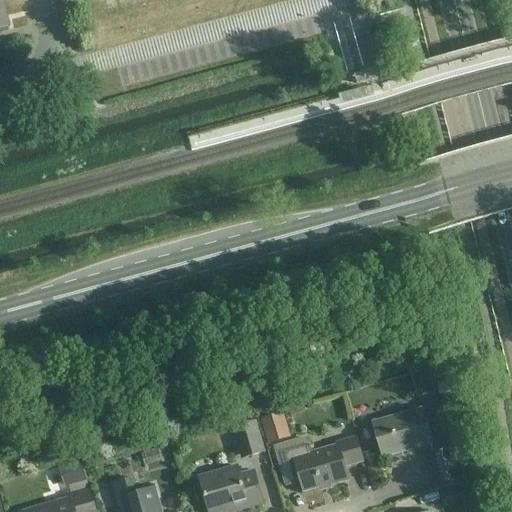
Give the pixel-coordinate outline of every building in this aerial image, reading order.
[(0,29),(9,27),(2,2),(0,2),(0,29)] [(366,75),(355,78),(357,88),(368,85),(366,75)] [(375,421),(385,457),(433,443),(423,410),(378,423),(377,420),(375,421)] [(261,420),(268,445),(284,440),(280,426),(287,425),(283,413),(261,420)] [(233,428),(242,460),(266,454),(257,421),(233,428)] [(338,426),(341,439),(355,436),(351,422),(338,426)] [(302,479),(305,492),(349,480),(346,468),(364,462),(357,439),(338,444),(339,447),(314,454),(312,448),(288,454),(296,481),(302,479)] [(466,484),(456,448),(426,456),(437,492),(466,484)] [(59,467),(65,488),(88,481),(82,461),(59,467)] [(242,476),(239,468),(201,479),(210,511),(227,511),(236,509),(237,511),(239,511),(265,505),(256,472),(242,476)] [(138,494),(134,479),(112,486),(120,511),(131,507),(132,511),(164,511),(157,488),(138,494)] [(440,495),(444,508),(470,500),(466,487),(440,495)] [(96,511),(90,490),(70,496),(72,500),(32,511),(96,511)]
